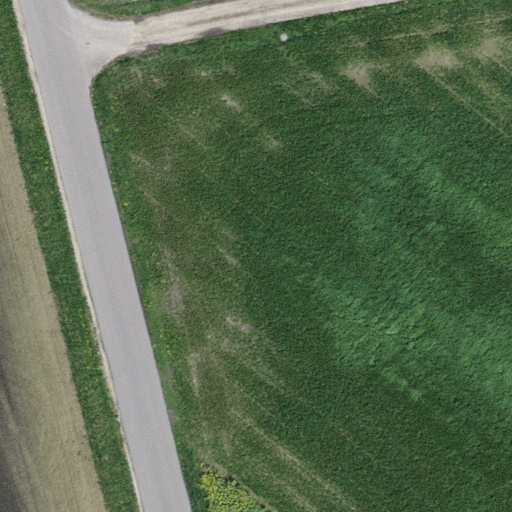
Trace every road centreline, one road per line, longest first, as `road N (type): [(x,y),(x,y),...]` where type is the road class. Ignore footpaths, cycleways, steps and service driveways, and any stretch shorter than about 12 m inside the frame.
road 1 (unclassified): [(39,0),(165,511)]
road 2 (track): [(51,49),(323,0)]
